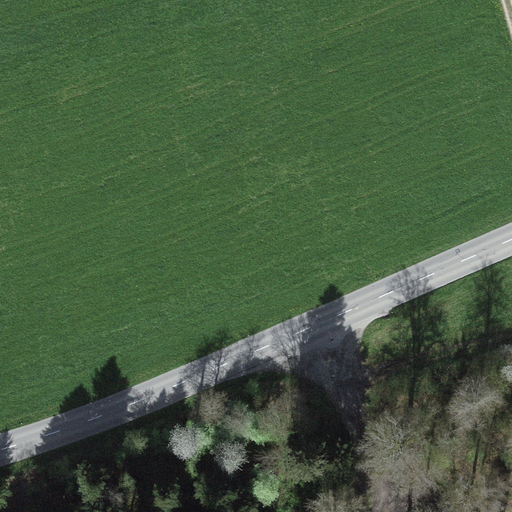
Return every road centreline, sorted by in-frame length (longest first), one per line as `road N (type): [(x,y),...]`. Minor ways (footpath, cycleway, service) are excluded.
road 1 (secondary): [(0,447),(142,397),(511,239)]
road 2 (track): [(336,378),(511,337)]
road 3 (track): [(371,511),(386,486),(336,378)]
road 4 (track): [(386,486),(453,505),(511,507)]
